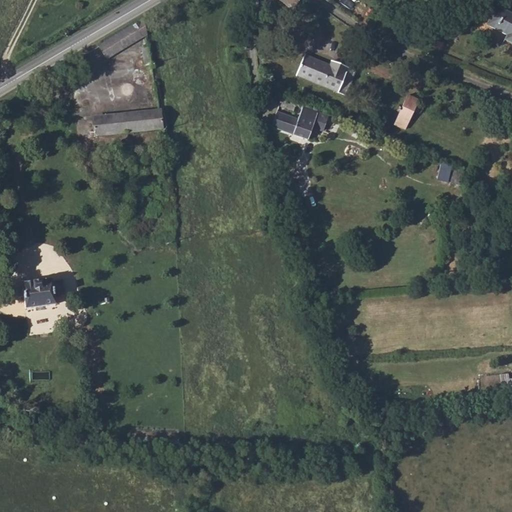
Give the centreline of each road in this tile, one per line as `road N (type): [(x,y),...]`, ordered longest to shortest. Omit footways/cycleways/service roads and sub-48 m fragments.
road 1 (residential): [(319,0),(366,36),(511,95)]
road 2 (tertiary): [(148,0),(0,88)]
